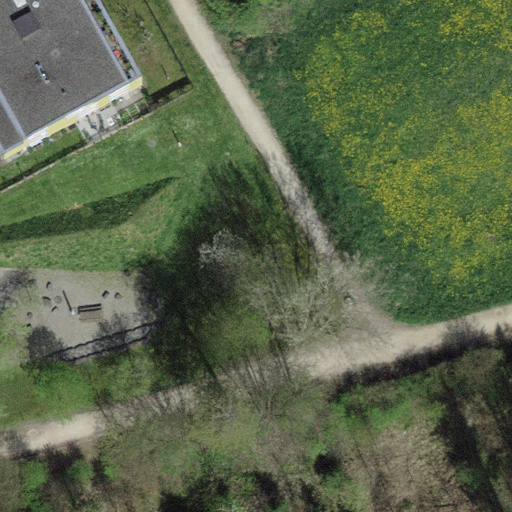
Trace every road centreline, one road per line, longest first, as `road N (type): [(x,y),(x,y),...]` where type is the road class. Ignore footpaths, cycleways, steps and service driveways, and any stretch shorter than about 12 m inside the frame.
road 1 (track): [(374,345),(178,0)]
road 2 (track): [(0,447),(374,345)]
road 3 (motorway): [(511,314),(263,511)]
road 4 (track): [(374,345),(511,304)]
